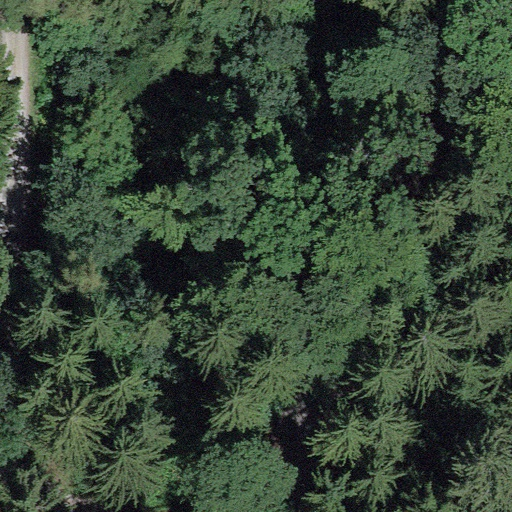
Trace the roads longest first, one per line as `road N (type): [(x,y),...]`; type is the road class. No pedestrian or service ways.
road 1 (unclassified): [(452,0),(422,128),(286,511)]
road 2 (track): [(15,0),(20,56),(0,365)]
